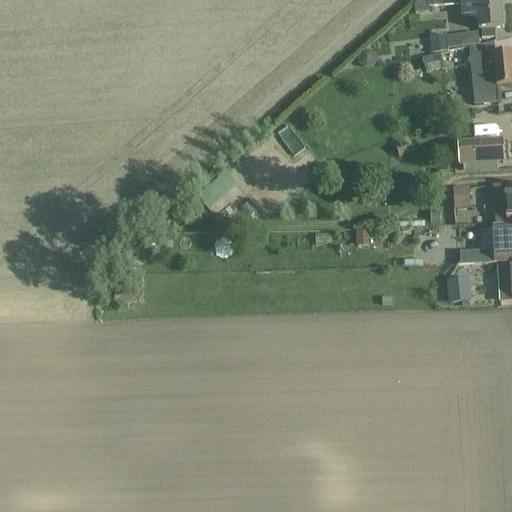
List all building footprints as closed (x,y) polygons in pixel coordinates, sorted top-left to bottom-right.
[(420,0),(414,6),(415,15),(429,14),(428,10),(445,9),(445,1),(458,0),(420,0)] [(477,4),(463,5),(464,17),(477,16),(478,31),(481,31),(495,30),(502,30),(501,1),(477,3),(477,4)] [(495,30),(481,31),(481,39),(496,39),(495,30)] [(477,35),(446,39),(448,51),(479,46),(477,35)] [(446,36),(431,38),(433,53),(448,51),(446,39),(446,36)] [(494,44),(469,49),(469,56),(494,54),(495,54),(494,44)] [(364,51),(360,57),(361,63),(366,67),(372,66),(376,61),(375,55),(370,51),(364,51)] [(494,54),(469,56),(473,90),(474,107),(497,105),(496,89),(511,87),(511,60),(511,53),(494,55),(494,54)] [(440,56),(423,59),(425,74),(443,71),(440,56)] [(503,164),(502,142),(458,144),(459,167),(503,164)] [(407,143),(396,147),(400,157),(410,152),(407,143)] [(511,225),(511,187),(493,188),(495,227),(507,226),(511,225)] [(468,191),(453,192),(454,210),(469,209),(468,191)] [(439,212),(431,212),(431,225),(439,224),(439,212)] [(511,263),(511,225),(507,226),(495,227),(493,227),(494,252),(461,254),(462,267),(498,264),(511,263)] [(368,232),(357,232),(357,242),(368,241),(368,232)] [(150,240),(139,248),(147,257),(157,249),(150,240)] [(511,302),(511,263),(498,264),(500,303),(511,302)] [(135,276),(115,276),(115,305),(135,304),(135,276)] [(466,280),(450,281),(451,304),(468,303),(466,280)]
